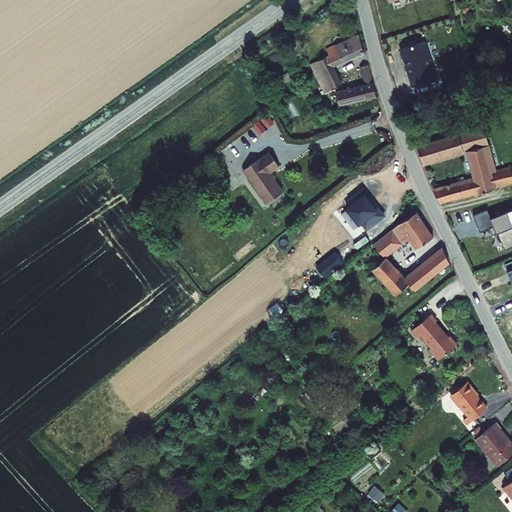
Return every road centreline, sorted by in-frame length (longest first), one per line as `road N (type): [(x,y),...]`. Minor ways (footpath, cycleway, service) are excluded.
road 1 (residential): [(511,368),(411,161),(361,0)]
road 2 (tertiary): [(0,207),(291,0)]
